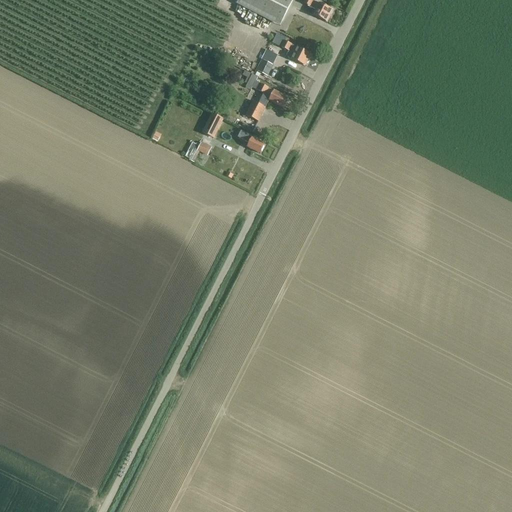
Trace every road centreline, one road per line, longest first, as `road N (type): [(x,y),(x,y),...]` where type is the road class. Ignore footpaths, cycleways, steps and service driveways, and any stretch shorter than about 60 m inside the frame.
road 1 (unclassified): [(102,511),(262,195)]
road 2 (residential): [(262,195),(361,0)]
